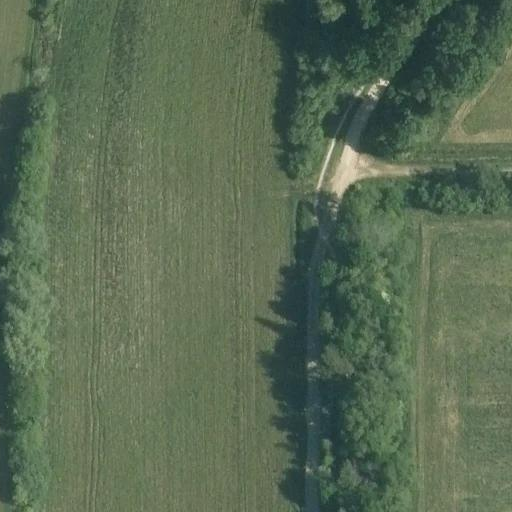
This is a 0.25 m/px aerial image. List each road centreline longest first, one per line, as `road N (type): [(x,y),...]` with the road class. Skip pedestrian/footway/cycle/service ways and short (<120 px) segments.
road 1 (track): [(343,171),(314,277),(313,511)]
road 2 (track): [(444,0),(373,102),(343,171)]
